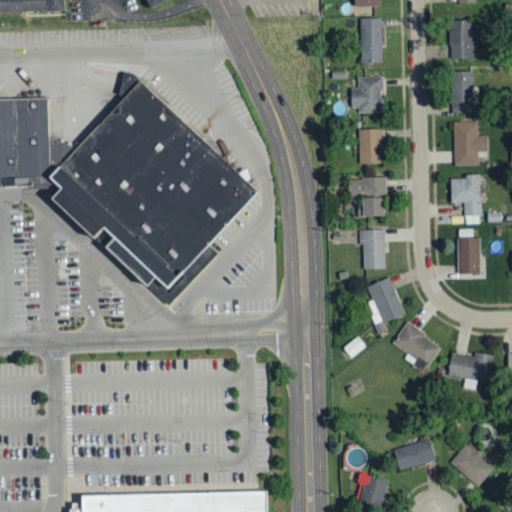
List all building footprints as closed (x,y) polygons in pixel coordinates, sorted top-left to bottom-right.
[(0,10),(0,0),(63,0),(64,8),(0,10)] [(166,0),(150,8),(145,0),(166,0)] [(378,0),(351,0),(352,8),(379,7),(378,0)] [(381,19),(360,20),(361,64),(382,63),(381,19)] [(473,59),(473,45),(479,46),(480,31),(472,31),(473,21),(449,20),(448,59),(473,59)] [(0,98),(50,97),(52,138),(77,148),(123,97),(118,96),(123,72),(135,75),(261,191),(209,247),(217,254),(169,307),(40,188),(0,189),(0,98)] [(471,72),(450,73),(451,109),(472,108),(471,72)] [(351,108),(358,108),(358,114),(382,113),(382,77),(357,77),(357,89),(350,89),(351,108)] [(487,153),(486,136),(477,136),(477,122),(453,123),(454,166),(478,165),(478,153),(487,153)] [(382,130),(358,130),(358,165),(383,164),(382,130)] [(450,180),(450,204),(464,204),(464,224),(480,224),(479,175),(465,176),(465,179),(450,180)] [(357,218),(384,218),(384,179),(347,179),(347,201),(357,201),(357,218)] [(384,229),(358,230),(358,243),(362,243),(363,269),(385,268),(384,229)] [(479,237),(457,238),(457,273),(480,273),(479,237)] [(404,314),(389,277),(366,286),(372,300),(367,302),(376,325),(404,314)] [(441,347),(407,322),(393,341),(426,366),(441,347)] [(486,382),(491,354),(473,351),(473,356),(451,352),(447,375),(464,378),(463,387),(475,389),(476,380),(486,382)] [(426,365),(408,353),(404,358),(422,371),(426,365)] [(398,469),(435,461),(430,439),(393,448),(398,469)] [(493,469),(466,444),(449,461),(476,487),(493,469)] [(388,481),(361,473),(353,500),(380,507),(388,481)] [(82,493),(264,490),(264,511),(68,511),(68,508),(82,507),(82,493)]
